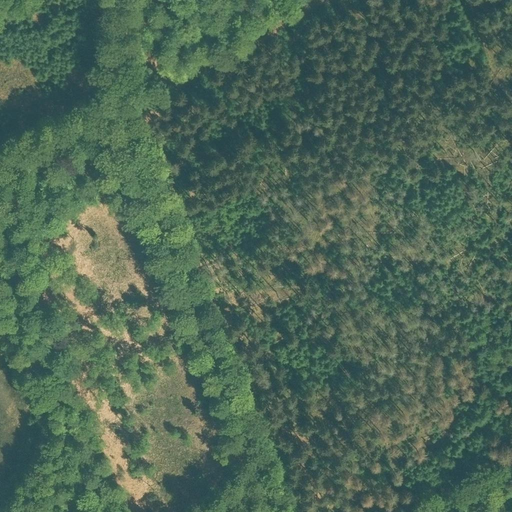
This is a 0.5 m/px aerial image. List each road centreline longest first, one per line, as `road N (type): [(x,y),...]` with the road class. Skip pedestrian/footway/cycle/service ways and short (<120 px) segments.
road 1 (track): [(123,0),(117,114),(275,511)]
road 2 (track): [(0,172),(317,0)]
road 3 (track): [(511,458),(381,511)]
